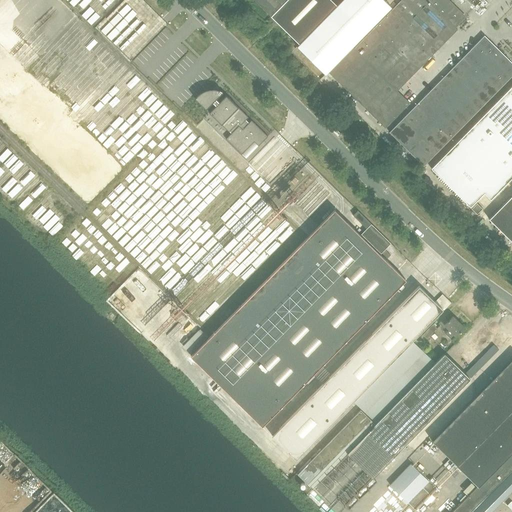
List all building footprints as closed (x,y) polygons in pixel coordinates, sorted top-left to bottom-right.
[(255,0),(271,16),(271,15),(286,0),(255,0)] [(300,43),(337,5),(331,0),(286,0),(271,15),(300,43)] [(384,0),(341,0),(337,5),(300,43),(296,46),(325,74),(391,6),(384,0)] [(400,0),(354,48),(396,90),(457,29),(454,26),(465,16),(448,0),(400,0)] [(389,132),(424,166),(511,74),(511,62),(484,35),(389,132)] [(396,90),(354,48),(352,46),(328,71),(385,127),(409,103),(396,90)] [(511,84),(431,168),(471,207),(484,193),(491,199),(511,177),(511,84)] [(195,98),(196,99),(206,109),(213,102),(216,105),(209,112),(229,132),(229,131),(231,129),(233,131),(231,133),(226,138),(241,154),(242,154),(254,141),(258,145),(258,146),(268,136),(251,120),(249,123),(245,120),(248,117),(226,95),(219,102),(216,99),(223,92),(222,92),(221,91),(220,91),(219,90),(217,90),(218,88),(216,86),(213,89),(212,89),(210,89),(208,89),(205,90),(203,91),(201,92),(200,93),(199,93),(198,94),(198,95),(197,96),(196,96),(195,97),(195,98)] [(511,242),(511,194),(488,219),(511,242)] [(477,214),(482,208),(477,203),(472,209),(477,214)] [(265,422),(398,288),(406,280),(334,210),(330,214),(326,218),(194,352),(191,356),(262,425),(265,422)] [(366,228),(371,223),(358,210),(353,215),(366,228)] [(443,309),(419,286),(272,436),(296,459),(443,309)] [(375,423),(373,425),(399,450),(470,378),(444,353),(375,423)] [(470,511),(511,469),(511,358),(432,441),(477,485),(450,511),(470,511)]
